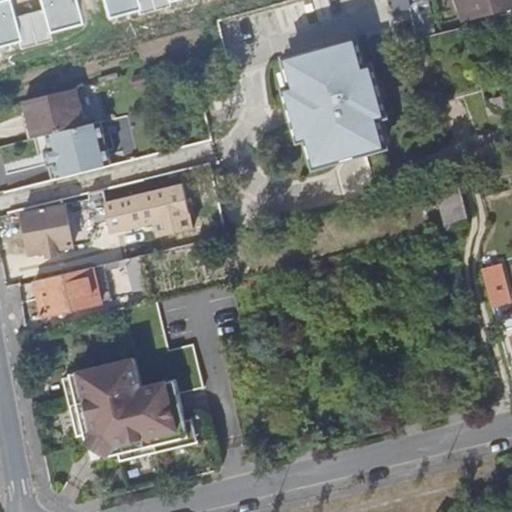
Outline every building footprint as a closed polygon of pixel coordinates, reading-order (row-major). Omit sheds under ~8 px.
[(7,0),(0,2),(0,42),(17,38),(20,49),(54,40),(51,32),(81,24),(74,0),(39,0),(42,10),(12,19),(7,0)] [(106,0),(111,15),(137,8),(140,17),(174,7),(172,0),(106,0)] [(410,5),(408,0),(393,0),(396,9),(410,5)] [(511,0),(456,0),(462,20),(511,6),(511,0)] [(410,6),(417,33),(434,28),(427,1),(410,6)] [(286,58),(294,86),(286,88),(299,136),(307,134),(315,164),(385,144),(376,115),(384,112),(371,64),(363,67),(355,38),(286,58)] [(37,69),(6,77),(11,96),(42,87),(37,69)] [(51,133),(89,124),(80,87),(23,101),(32,138),(51,133)] [(89,124),(51,133),(62,178),(107,166),(96,122),(89,124)] [(185,180),(105,198),(112,232),(158,222),(162,238),(197,230),(185,180)] [(458,180),(438,184),(450,229),(470,224),(458,180)] [(23,211),(30,253),(72,245),(65,203),(23,211)] [(494,265),(482,268),(493,306),(504,304),(505,304),(494,265)] [(93,266),(35,280),(44,317),(101,304),(93,266)] [(189,437),(185,420),(179,394),(175,380),(141,388),(134,359),(69,375),(69,377),(75,403),(69,405),(76,436),(83,435),(85,442),(109,455),(117,453),(119,461),(157,451),(155,444),(189,437)] [(62,379),(69,405),(75,403),(69,377),(62,379)] [(155,444),(157,451),(198,442),(192,418),(185,420),(189,437),(155,444)]
